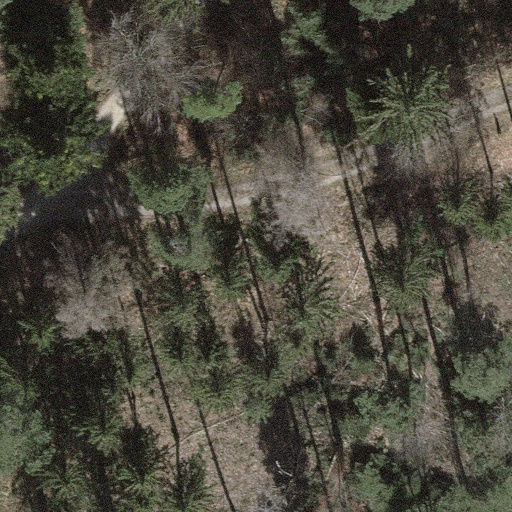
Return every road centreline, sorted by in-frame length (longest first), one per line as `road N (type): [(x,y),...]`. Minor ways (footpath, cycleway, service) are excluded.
road 1 (track): [(25,211),(310,179),(511,98)]
road 2 (track): [(186,0),(68,171),(0,227)]
